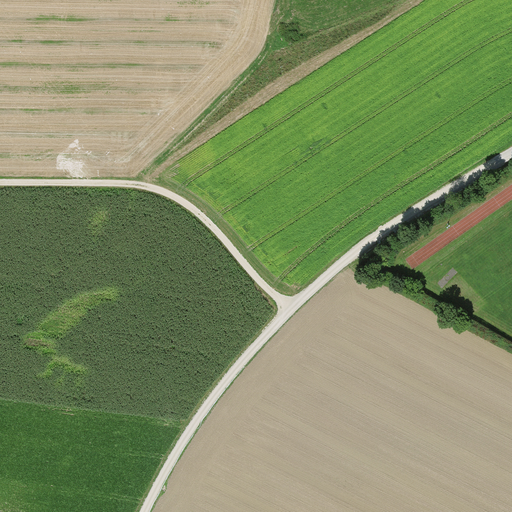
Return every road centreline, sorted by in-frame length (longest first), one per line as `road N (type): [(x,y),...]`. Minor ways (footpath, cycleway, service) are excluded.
road 1 (track): [(490,164),(287,309),(196,416),(141,511)]
road 2 (track): [(0,181),(125,183),(177,199),(287,309)]
